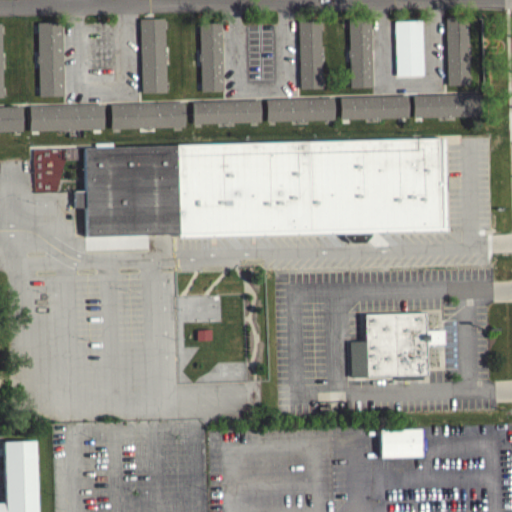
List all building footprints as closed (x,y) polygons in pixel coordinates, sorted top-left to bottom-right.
[(444,16),(444,20),(446,83),(468,83),(466,15),(444,16)] [(139,18),(139,23),(141,91),(165,91),(163,17),(139,18)] [(349,85),(370,85),(369,24),(369,17),(347,17),(349,85)] [(319,19),(320,86),(299,87),(297,25),(297,20),(319,19)] [(37,21),(38,94),(62,93),(61,29),(61,20),(37,21)] [(220,21),(220,26),(222,89),(200,90),(198,21),(220,21)] [(394,80),(421,80),(420,24),(393,25),(394,80)] [(87,82),(114,82),(113,25),(86,25),(87,82)] [(246,27),(246,84),(273,83),(272,26),(246,27)] [(411,94),(412,116),(482,114),(482,92),(474,92),(411,94)] [(338,96),(339,118),(407,116),(406,94),(338,96)] [(264,98),(265,120),(332,118),(332,96),(264,98)] [(258,99),(258,120),(192,122),(191,101),(258,99)] [(109,102),(110,126),(183,125),(183,101),(109,102)] [(28,105),(29,129),(101,127),(101,103),(28,105)] [(0,105),(0,129),(21,129),(20,105),(0,105)] [(82,146),(84,235),(175,232),(175,237),(444,229),(440,137),(82,146)] [(82,195),(73,195),(72,212),(82,213),(82,195)] [(362,314),(363,338),(347,339),(349,378),(425,374),(424,344),(443,343),(443,328),(425,329),(424,311),(362,314)] [(378,428),(378,456),(419,455),(419,426),(378,428)] [(0,511),(0,502),(4,502),(2,440),(35,439),(37,511),(0,511)]
